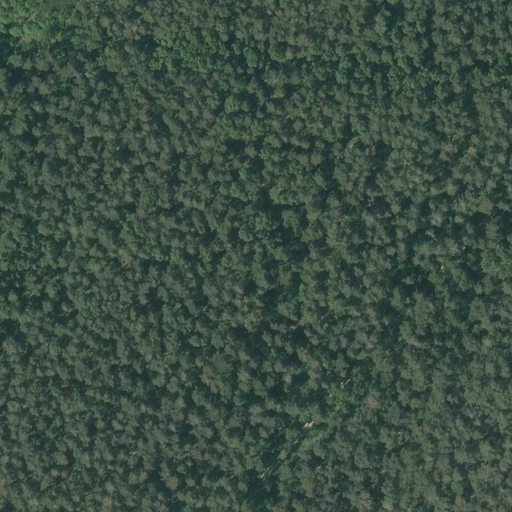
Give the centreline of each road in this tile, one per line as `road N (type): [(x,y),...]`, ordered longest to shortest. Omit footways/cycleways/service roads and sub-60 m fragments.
road 1 (track): [(0,328),(270,61),(344,54),(378,0)]
road 2 (track): [(511,191),(237,511)]
